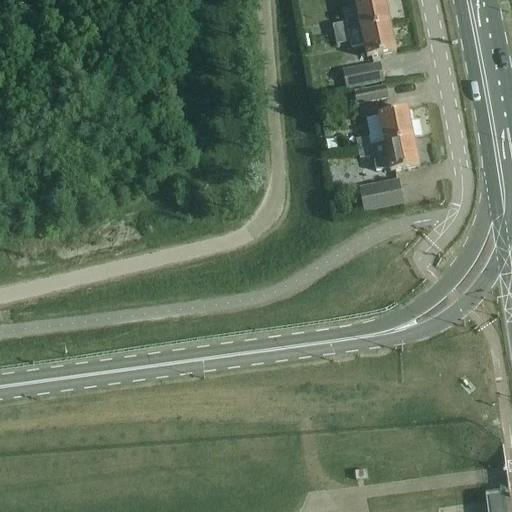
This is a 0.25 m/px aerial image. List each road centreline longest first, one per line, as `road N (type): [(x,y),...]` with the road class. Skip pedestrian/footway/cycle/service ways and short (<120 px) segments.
road 1 (unclassified): [(0,297),(236,240),(270,218),(278,176),(264,0)]
road 2 (primary): [(0,390),(389,333)]
road 3 (unclassified): [(420,262),(457,216),(461,191),(426,0)]
road 4 (primary): [(454,0),(493,193)]
road 5 (primary): [(493,193),(458,272),(389,333)]
road 6 (primary): [(389,333),(418,333),(451,317),(501,257)]
road 7 (primary): [(501,257),(511,127)]
road 8 (primary): [(511,122),(486,0)]
